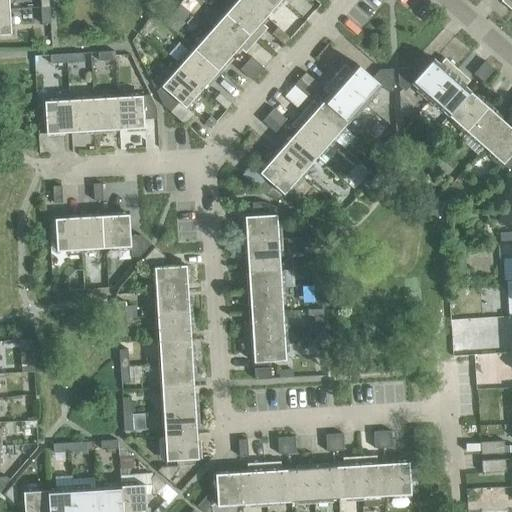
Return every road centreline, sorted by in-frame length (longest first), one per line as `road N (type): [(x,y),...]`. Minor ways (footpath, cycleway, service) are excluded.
road 1 (residential): [(453,511),(452,439),(432,421),(225,429),(201,167)]
road 2 (residential): [(201,167),(320,26)]
road 3 (residential): [(48,171),(201,167)]
